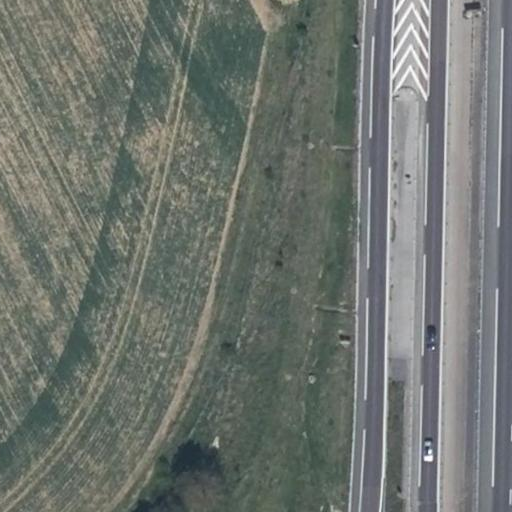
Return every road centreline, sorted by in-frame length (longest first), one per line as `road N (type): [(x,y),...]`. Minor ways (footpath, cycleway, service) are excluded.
road 1 (motorway): [(446,0),(431,511)]
road 2 (motorway): [(389,0),(377,511)]
